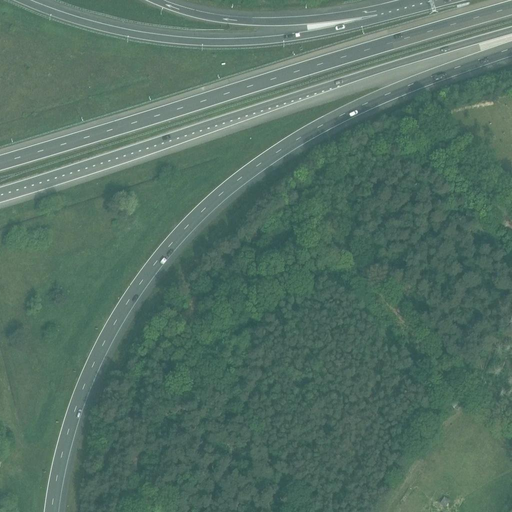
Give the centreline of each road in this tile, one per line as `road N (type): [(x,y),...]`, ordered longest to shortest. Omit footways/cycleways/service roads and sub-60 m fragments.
road 1 (motorway): [(51,511),(79,395),(108,330),(195,216),(304,135),(511,48)]
road 2 (motorway): [(0,191),(511,30)]
road 3 (motorway): [(511,8),(0,163)]
road 4 (motorway): [(379,17),(299,36),(206,42),(92,25),(22,0)]
road 5 (motorway): [(379,17),(246,21),(153,0)]
